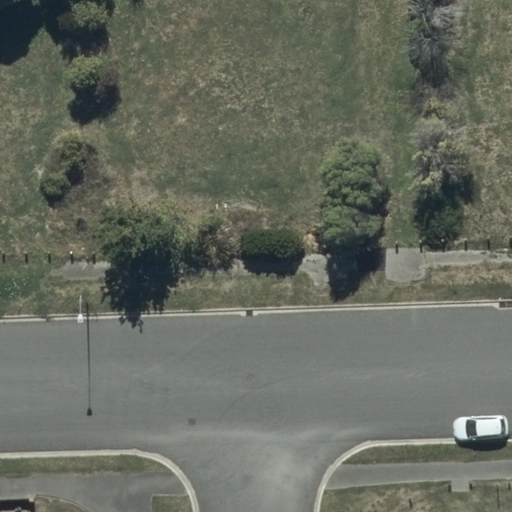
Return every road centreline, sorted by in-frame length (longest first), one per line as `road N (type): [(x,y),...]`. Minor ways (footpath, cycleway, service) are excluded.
road 1 (residential): [(511,360),(255,369)]
road 2 (residential): [(255,369),(0,378)]
road 3 (residential): [(255,369),(258,511)]
